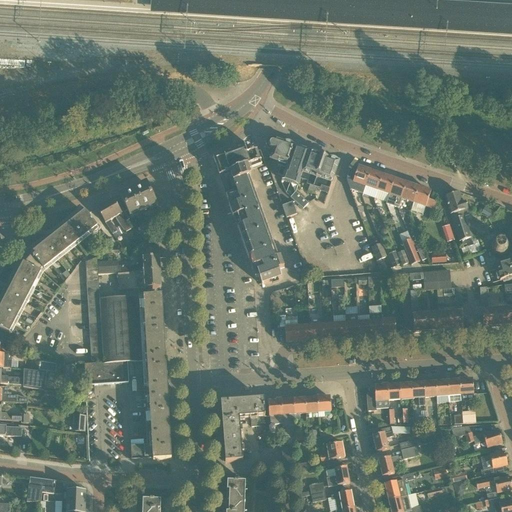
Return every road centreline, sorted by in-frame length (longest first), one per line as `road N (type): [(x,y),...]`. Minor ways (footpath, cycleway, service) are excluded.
road 1 (residential): [(511,203),(383,160),(252,101)]
road 2 (residential): [(271,379),(268,351),(487,330)]
road 3 (residential): [(221,122),(195,93),(147,86),(0,122)]
road 4 (tertiary): [(192,385),(181,197)]
road 5 (residential): [(346,372),(490,362)]
road 6 (residential): [(373,511),(346,372)]
road 7 (tertiary): [(252,101),(318,0)]
